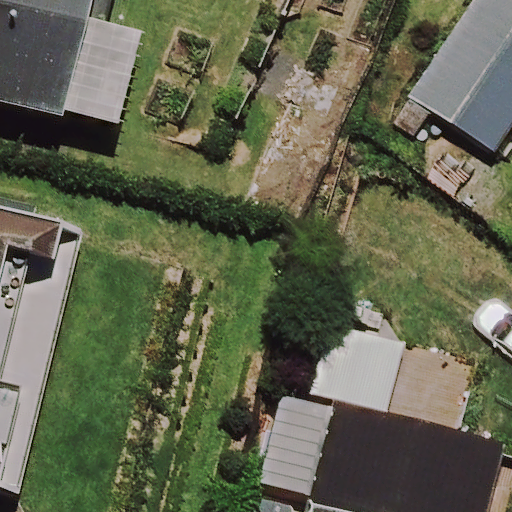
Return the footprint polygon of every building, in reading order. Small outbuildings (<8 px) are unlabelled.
[(128,47),(108,42),(116,0),(0,0),(0,116),(108,140),(128,47)] [(511,113),(511,0),(459,0),(400,96),(488,152),(511,113)] [(402,24),(310,10),(285,170),(377,185),(402,24)] [(69,239),(0,223),(0,506),(6,507),(69,239)] [(318,422),(301,511),(472,511),(484,453),(318,422)]
